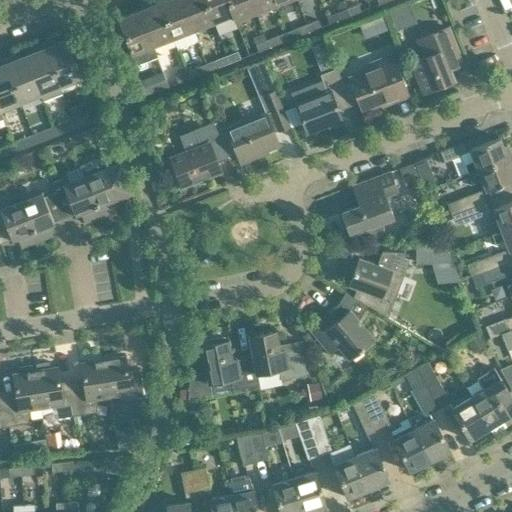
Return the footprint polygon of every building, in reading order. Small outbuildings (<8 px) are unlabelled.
[(197,40),(193,30),(181,0),(165,0),(159,2),(173,38),(177,48),(197,40)] [(213,22),(204,0),(181,0),(193,30),(213,22)] [(233,14),(227,0),(204,0),(213,22),(233,15),(233,14)] [(256,12),(250,0),(227,0),(233,14),(233,15),(235,20),(256,12)] [(276,4),(273,0),(250,0),(256,12),(276,4)] [(173,38),(159,2),(139,10),(153,46),(173,38)] [(358,4),(347,8),(350,16),(361,11),(358,4)] [(329,24),(350,16),(347,8),(327,16),(329,24)] [(153,46),(139,10),(118,18),(136,65),(157,57),(153,46)] [(384,14),(359,24),(365,38),(390,28),(384,14)] [(309,31),(329,24),(327,16),(307,24),(309,31)] [(309,31),(307,24),(295,28),(298,36),(309,31)] [(447,27),(418,39),(425,57),(412,62),(423,92),(453,80),(445,59),(458,54),(447,27)] [(286,32),(266,40),(269,47),(289,39),(286,32)] [(81,77),(66,40),(45,48),(60,85),(81,77)] [(269,47),(266,40),(255,44),(258,52),(269,47)] [(60,85),(45,48),(25,56),(40,93),(43,101),(63,93),(60,85)] [(237,51),(226,55),(229,63),(240,59),(237,51)] [(229,63),(226,55),(215,60),(218,67),(229,63)] [(40,93),(25,56),(5,64),(20,101),(40,93)] [(406,92),(392,56),(369,65),(371,69),(349,78),(350,79),(357,98),(361,110),(406,92)] [(263,61),(251,66),(254,74),(267,69),(263,61)] [(0,108),(20,101),(5,64),(0,65),(0,108)] [(197,67),(186,71),(189,79),(200,74),(197,67)] [(342,82),(336,68),(320,74),(326,91),(295,104),(306,133),(336,122),(337,124),(342,121),(338,110),(351,105),(349,101),(342,82)] [(189,79),(186,71),(175,76),(178,83),(189,79)] [(141,89),(144,97),(157,91),(169,86),(166,79),(155,83),(155,84),(141,89)] [(350,79),(342,82),(349,101),(357,98),(350,79)] [(290,126),(275,89),(263,95),(269,111),(226,129),(241,164),(254,158),(256,154),(278,145),(274,133),(290,126)] [(88,113),(73,119),(76,127),(91,121),(88,113)] [(76,127),(73,119),(53,127),(56,135),(76,127)] [(176,174),(181,187),(221,172),(217,163),(230,158),(219,128),(216,121),(193,129),(199,145),(169,157),(172,163),(161,167),(165,178),(176,174)] [(56,135),(53,127),(33,135),(36,143),(56,135)] [(86,141),(82,132),(69,137),(73,147),(86,141)] [(36,143),(33,135),(12,143),(16,151),(36,143)] [(461,155),(468,173),(511,157),(506,145),(503,146),(499,137),(469,149),(470,151),(466,152),(462,142),(440,150),(444,162),(461,155)] [(0,157),(16,151),(12,143),(0,147),(0,157)] [(115,163),(111,153),(91,160),(95,172),(84,176),(99,216),(115,210),(111,200),(117,198),(117,197),(131,191),(120,162),(115,163)] [(511,169),(511,159),(511,157),(468,173),(472,183),(481,179),(485,190),(511,179),(511,170),(511,169)] [(399,168),(403,177),(417,172),(414,163),(399,168)] [(350,234),(365,228),(366,232),(367,235),(368,236),(369,237),(371,237),(372,238),(375,237),(377,237),(380,236),(382,235),(382,234),(383,233),(383,231),(383,230),(383,228),(381,222),(393,218),(385,196),(397,191),(390,171),(366,180),(370,192),(356,197),(359,205),(341,212),(350,234)] [(99,216),(84,176),(70,182),(68,176),(50,183),(54,192),(64,218),(74,214),(75,215),(80,213),(84,223),(99,216)] [(481,190),(458,198),(463,210),(485,201),(481,190)] [(53,222),(64,218),(54,192),(43,197),(42,193),(20,201),(36,242),(52,235),(48,225),(54,223),(53,222)] [(36,242),(20,201),(0,209),(0,241),(1,243),(11,239),(11,240),(17,238),(21,248),(36,242)] [(490,213),(485,201),(463,210),(467,221),(490,213)] [(488,224),(491,234),(511,225),(511,201),(493,209),(497,220),(488,224)] [(511,225),(491,234),(495,243),(504,240),(509,251),(511,249),(511,225)] [(445,240),(417,241),(418,262),(454,262),(445,240)] [(471,276),(509,261),(504,250),(467,265),(471,276)] [(348,284),(381,296),(393,266),(403,267),(404,252),(382,251),(377,264),(358,257),(348,284)] [(511,272),(511,270),(509,261),(471,276),(475,287),(485,284),(511,272)] [(374,338),(358,320),(367,305),(345,292),(338,302),(346,311),(334,321),(327,312),(308,328),(329,353),(338,346),(349,359),(374,338)] [(511,329),(509,330),(501,333),(507,349),(511,347),(511,329)] [(280,380),(306,375),(300,343),(286,345),(286,343),(278,345),(276,331),(248,336),(252,356),(252,355),(256,373),(278,369),(280,380)] [(256,373),(252,355),(252,356),(231,359),(228,340),(225,341),(224,336),(204,340),(205,344),(200,345),(202,356),(192,358),(189,397),(211,393),(209,382),(230,378),(232,389),(259,384),(256,373)] [(125,355),(102,359),(108,396),(119,394),(125,407),(145,404),(141,377),(140,377),(139,369),(138,369),(139,377),(128,379),(125,355)] [(108,396),(102,359),(80,362),(84,386),(72,388),(76,415),(96,412),(97,398),(108,396)] [(72,388),(60,390),(57,366),(49,367),(48,362),(36,364),(37,369),(34,370),(40,407),(51,406),(57,418),(76,415),(72,388)] [(428,362),(416,368),(438,409),(450,402),(428,362)] [(500,369),(511,390),(511,389),(511,364),(500,369)] [(34,370),(32,370),(31,365),(19,367),(20,372),(12,373),(16,397),(4,399),(8,426),(28,423),(29,409),(40,407),(34,370)] [(438,409),(416,368),(404,375),(427,415),(438,409)] [(484,389),(470,397),(489,428),(508,416),(502,405),(511,399),(493,368),(477,377),(484,389)] [(319,383),(309,386),(313,399),(323,396),(319,383)] [(389,425),(374,392),(363,398),(378,430),(389,425)] [(489,428),(470,397),(451,409),(469,439),(489,428)] [(378,430),(363,398),(352,404),(366,435),(378,430)] [(0,427),(8,426),(4,399),(0,399),(0,427)] [(319,415),(307,419),(319,455),(328,452),(331,451),(319,415)] [(199,428),(197,417),(185,419),(186,430),(199,428)] [(429,461),(413,429),(407,418),(398,423),(400,425),(389,431),(393,439),(409,471),(429,461)] [(319,455),(307,419),(295,422),(307,459),(319,455)] [(433,419),(413,429),(429,461),(449,450),(433,419)] [(201,430),(193,431),(194,443),(202,442),(201,430)] [(57,431),(47,433),(49,449),(60,447),(57,431)] [(194,443),(193,431),(182,432),(183,444),(194,443)] [(268,458),(261,433),(249,435),(255,462),(268,458)] [(255,462),(249,435),(236,437),(243,465),(255,462)] [(368,489),(354,456),(349,443),(331,451),(328,452),(346,497),(368,489)] [(375,447),(354,456),(368,489),(388,480),(375,447)] [(76,460),(63,461),(64,470),(76,469),(76,460)] [(107,460),(105,472),(121,474),(122,463),(107,460)] [(64,470),(63,461),(51,463),(51,472),(64,470)] [(33,465),(20,466),(21,475),(34,474),(33,465)] [(21,475),(20,466),(8,467),(8,476),(21,475)] [(205,467),(193,469),(198,495),(210,492),(205,467)] [(198,495),(193,469),(180,472),(185,497),(198,495)] [(293,478),(304,511),(305,511),(304,511),(319,511),(321,511),(320,507),(325,505),(315,471),(293,478)] [(302,511),(304,511),(293,478),(271,484),(279,511),(302,511)] [(234,511),(257,511),(252,486),(251,486),(249,479),(228,483),(231,494),(234,511)] [(234,511),(231,494),(208,498),(211,511),(234,511)] [(77,511),(77,501),(66,502),(66,511),(77,511)] [(66,511),(66,502),(55,502),(55,511),(66,511)] [(190,511),(189,502),(166,505),(167,511),(190,511)] [(34,511),(34,503),(23,504),(23,511),(34,511)]
